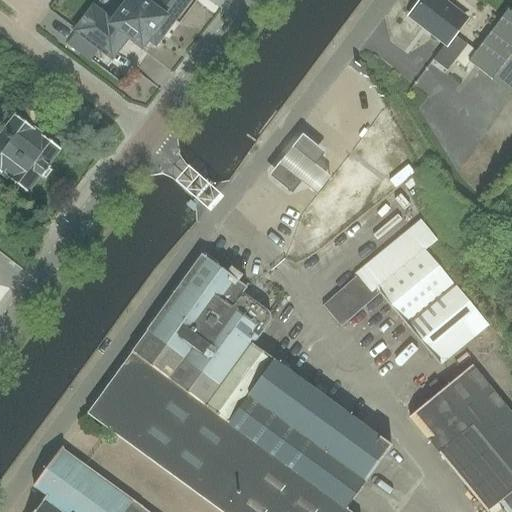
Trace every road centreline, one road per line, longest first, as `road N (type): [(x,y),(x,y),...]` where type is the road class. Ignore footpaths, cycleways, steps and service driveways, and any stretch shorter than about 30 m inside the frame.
road 1 (residential): [(0,505),(221,207)]
road 2 (residential): [(221,207),(381,0)]
road 3 (tertiary): [(0,333),(141,142)]
road 4 (tertiary): [(147,134),(249,0)]
road 5 (residential): [(147,134),(19,39)]
